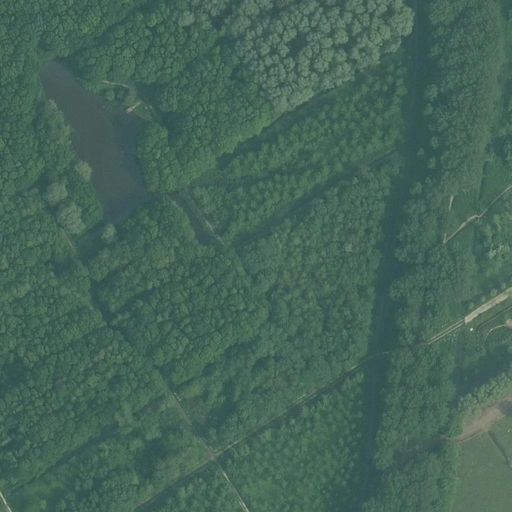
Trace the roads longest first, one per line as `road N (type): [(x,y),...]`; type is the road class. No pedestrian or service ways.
road 1 (unknown): [(364,511),(439,82),(431,64),(432,0)]
road 2 (unclassified): [(378,511),(408,353)]
road 3 (track): [(408,353),(511,289)]
